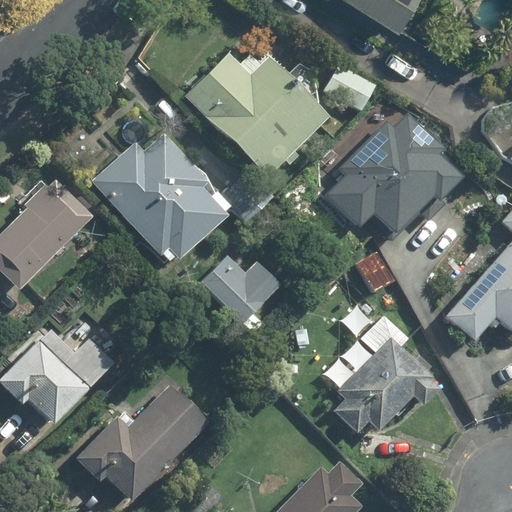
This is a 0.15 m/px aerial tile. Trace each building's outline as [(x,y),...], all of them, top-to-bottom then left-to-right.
[(365,0),(401,21),(413,0),(365,0)] [(236,75),(219,57),(171,100),(250,187),(271,168),(275,172),(286,162),(282,156),(315,126),(254,59),(236,75)] [(368,88),(334,66),(317,92),(351,114),(368,88)] [(384,133),(377,126),(360,143),(353,136),(323,165),(337,179),(319,197),(326,203),(322,207),(348,233),(360,221),(379,240),(418,201),(424,207),(447,184),(425,162),(432,154),(398,119),(384,133)] [(211,218),(219,211),(155,136),(137,152),(130,144),(81,186),(145,260),(154,253),(164,265),(214,222),(211,218)] [(263,203),(238,175),(211,200),(237,228),(263,203)] [(44,182),(16,210),(18,213),(0,230),(0,293),(4,298),(82,219),(44,182)] [(511,201),(493,223),(509,238),(434,321),(462,347),(484,322),(505,341),(511,332),(511,201)] [(386,284),(371,253),(351,263),(367,294),(386,284)] [(191,285),(242,339),(257,325),(246,314),(273,289),(250,264),(237,276),(220,258),(191,285)] [(377,319),(355,341),(368,354),(330,393),(338,401),(323,417),(345,439),(357,427),(367,437),(401,403),(409,411),(429,391),(391,353),(401,342),(377,319)] [(68,357),(42,332),(0,374),(0,400),(8,410),(14,404),(39,432),(106,365),(83,343),(68,357)] [(118,411),(65,465),(87,487),(92,482),(118,508),(200,422),(164,388),(131,423),(118,411)] [(350,511),(368,494),(334,459),(317,477),(311,471),(269,511),(350,511)] [(204,511),(219,499),(208,488),(185,511),(186,511),(204,511)]
